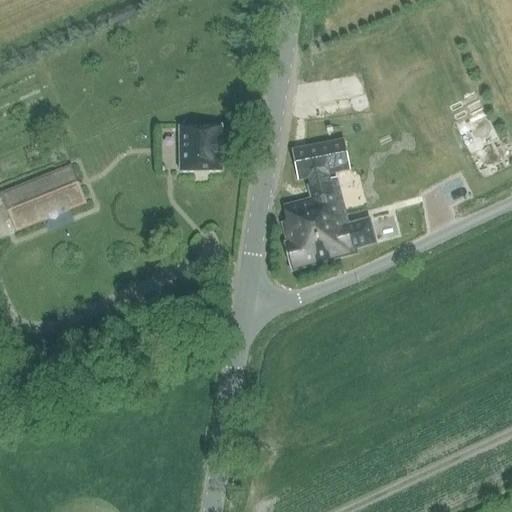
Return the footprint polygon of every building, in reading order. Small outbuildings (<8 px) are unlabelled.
[(393,102),(411,145),(436,134),(418,91),(393,102)] [(179,127),(179,140),(179,174),(224,173),(224,127),(179,127)] [(343,140),(294,151),(292,152),(299,182),(313,178),(315,186),(308,188),(311,201),(284,208),(287,223),(282,224),(287,244),(284,245),(290,272),(356,256),(355,250),(375,245),(369,221),(348,226),(336,179),(330,181),(329,176),(350,171),(343,140)] [(492,151),(465,159),(470,174),(496,167),(492,151)] [(87,205),(71,166),(0,193),(0,194),(16,234),(87,205)] [(372,197),(392,191),(388,179),(368,186),(372,197)]
